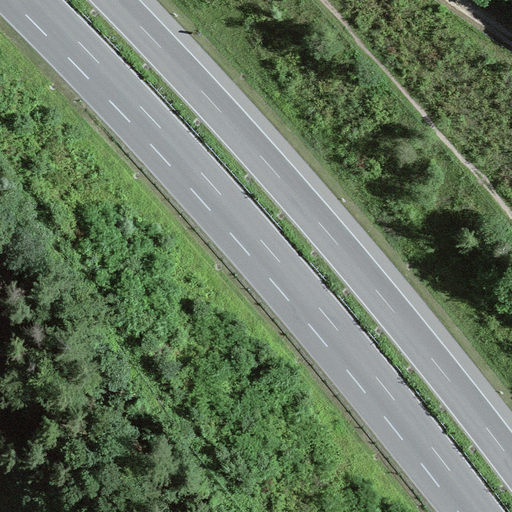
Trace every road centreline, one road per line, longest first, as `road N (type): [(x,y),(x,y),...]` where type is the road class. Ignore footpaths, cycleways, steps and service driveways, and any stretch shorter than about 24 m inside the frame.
road 1 (motorway): [(37,0),(281,261),(483,511)]
road 2 (motorway): [(511,460),(321,221),(119,0)]
road 3 (track): [(324,0),(511,216)]
